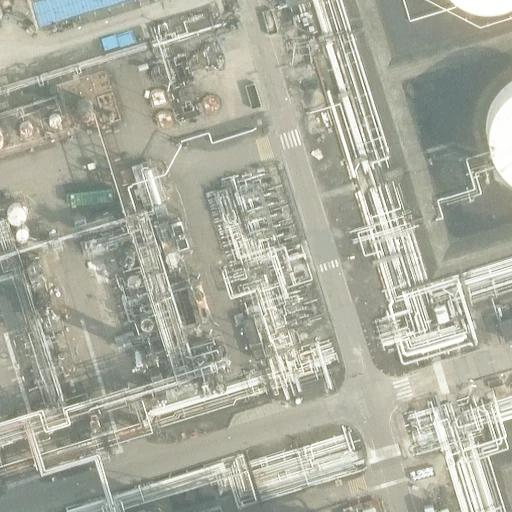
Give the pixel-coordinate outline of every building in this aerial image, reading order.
[(127,0),(40,0),(48,25),(127,0)] [(511,77),(509,79),(502,86),(495,95),(491,103),(488,113),(487,125),(488,134),(491,145),(495,155),(503,164),(510,171),(511,171),(511,77)] [(114,90),(99,94),(105,114),(120,110),(114,90)] [(24,107),(0,113),(0,147),(32,139),(24,107)] [(109,276),(114,275),(118,274),(116,264),(107,267),(109,276)] [(0,278),(0,304),(7,326),(26,320),(12,275),(0,278)] [(243,320),(255,360),(266,357),(254,317),(243,320)] [(511,317),(499,321),(500,323),(505,340),(511,338),(511,317)] [(419,468),(423,483),(433,480),(429,465),(419,468)] [(379,511),(376,500),(343,509),(343,511),(379,511)]
